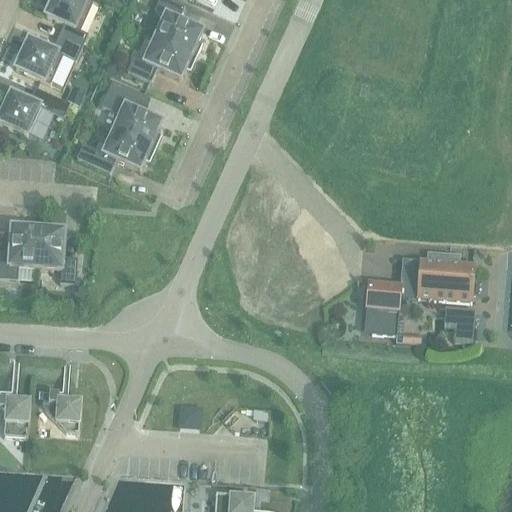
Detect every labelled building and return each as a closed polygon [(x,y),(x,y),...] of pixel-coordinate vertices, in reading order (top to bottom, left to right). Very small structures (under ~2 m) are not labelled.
[(79,0),(54,0),(46,20),(64,28),(58,41),(63,44),(82,52),(88,38),(80,35),(93,6),(79,0)] [(165,20),(155,44),(196,62),(202,49),(197,47),(202,36),(178,25),(184,11),(160,1),(154,15),(165,20)] [(29,44),(15,73),(50,89),(63,60),(76,66),(82,52),(63,44),(58,41),(52,55),(29,44)] [(190,75),(196,62),(155,44),(145,67),(133,62),(126,76),(151,87),(157,73),(181,84),(186,73),(190,75)] [(111,63),(106,73),(117,78),(122,68),(111,63)] [(121,120),(114,134),(155,153),(161,140),(157,138),(161,127),(140,117),(147,101),(112,85),(101,110),(121,120)] [(11,98),(0,122),(0,127),(27,140),(28,138),(37,142),(49,116),(63,122),(70,108),(35,92),(29,106),(11,98)] [(73,93),(68,104),(79,109),(84,98),(73,93)] [(149,166),(155,153),(114,134),(104,158),(82,148),(76,162),(110,178),(116,164),(140,175),(145,164),(149,166)] [(0,283),(18,285),(19,272),(35,273),(38,229),(24,228),(23,232),(12,231),(10,258),(0,257),(0,283)] [(38,229),(35,273),(60,275),(59,288),(75,289),(77,263),(62,262),(64,235),(52,234),(53,230),(38,229)] [(428,258),(427,267),(459,270),(459,261),(428,258)] [(401,266),(400,301),(472,307),(474,272),(401,266)] [(369,287),(367,315),(374,315),(372,337),(397,339),(400,289),(369,287)] [(72,300),(71,312),(84,313),(85,301),(72,300)] [(446,315),(445,331),(449,331),(449,347),(469,349),(472,317),(446,315)] [(81,405),(67,404),(59,403),(59,398),(59,397),(49,397),(49,399),(43,399),(43,406),(42,410),(41,426),(57,427),(66,437),(79,438),(81,405)] [(30,405),(16,404),(0,402),(0,411),(6,412),(4,441),(28,443),(30,405)] [(216,499),(214,511),(253,511),(254,501),(216,499)]
